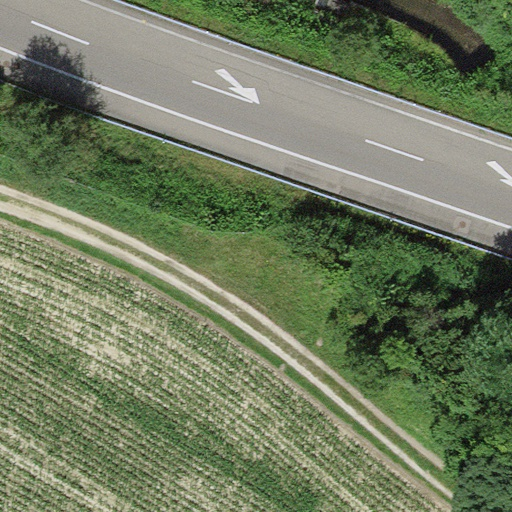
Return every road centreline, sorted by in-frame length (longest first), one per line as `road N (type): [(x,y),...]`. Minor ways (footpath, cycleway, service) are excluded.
road 1 (track): [(0,201),(157,267),(338,383),(486,511)]
road 2 (motorway): [(0,8),(511,190)]
